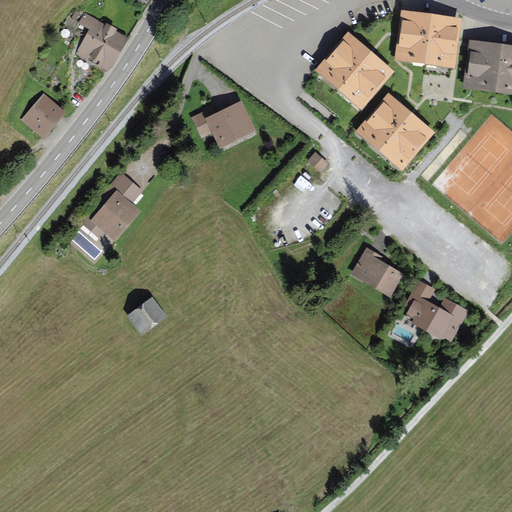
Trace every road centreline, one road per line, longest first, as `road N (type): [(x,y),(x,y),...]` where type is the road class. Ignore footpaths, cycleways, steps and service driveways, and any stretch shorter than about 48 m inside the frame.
road 1 (primary): [(165,0),(85,122),(0,223)]
road 2 (track): [(331,511),(466,376),(503,327)]
